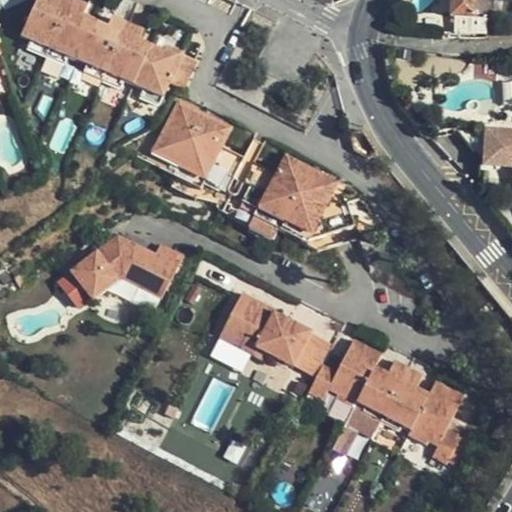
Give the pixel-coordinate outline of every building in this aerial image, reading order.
[(31,46),(53,56),(78,0),(57,0),(58,0),(56,0),(40,0),(25,34),(35,38),(31,46)] [(82,0),(78,0),(53,56),(69,63),(72,55),(83,60),(101,20),(85,13),(90,3),(82,0)] [(450,0),(450,24),(473,25),(475,25),(476,24),(476,0),(450,0)] [(85,70),(108,80),(135,23),(117,16),(112,25),(101,20),(83,60),(88,63),(85,70)] [(128,81),(140,86),(159,46),(144,40),(149,30),(135,23),(108,80),(125,89),(128,81)] [(487,40),(489,40),(489,24),(476,24),(475,25),(473,25),(473,40),(487,40)] [(0,65),(10,62),(0,32),(0,65)] [(171,86),(186,93),(202,61),(171,47),(169,51),(159,46),(140,86),(146,89),(143,96),(163,105),(171,86)] [(177,170),(174,175),(204,190),(209,179),(225,188),(233,174),(256,186),(248,202),(262,209),(258,218),(280,230),(282,227),(322,248),(362,235),(350,202),(335,195),(342,180),(184,99),(153,158),(177,170)] [(489,177),(511,177),(511,145),(490,144),(489,177)] [(204,190),(174,175),(169,186),(199,200),(204,190)] [(275,240),(280,230),(258,218),(252,229),(275,240)] [(115,252),(133,239),(121,232),(107,243),(115,252)] [(154,265),(160,254),(133,239),(115,252),(107,243),(73,268),(96,299),(126,277),(161,296),(173,275),(154,265)] [(166,242),(160,254),(154,265),(173,275),(185,252),(166,242)] [(314,329),(277,309),(278,307),(245,290),(225,326),(240,334),(236,342),(269,360),(273,351),(295,363),(314,329)] [(374,363),(381,350),(355,336),(337,368),(323,361),(306,390),(321,399),(328,385),(338,390),(335,395),(352,404),(355,400),(374,363)] [(382,419),(409,366),(395,357),(388,371),(374,363),(355,400),(366,406),(364,409),(382,419)] [(423,373),(409,366),(382,419),(401,429),(403,425),(410,429),(428,393),(416,386),(423,373)] [(465,395),(435,380),(428,393),(410,429),(407,435),(426,444),(427,441),(437,446),(433,455),(447,463),(463,434),(448,426),(465,395)]
